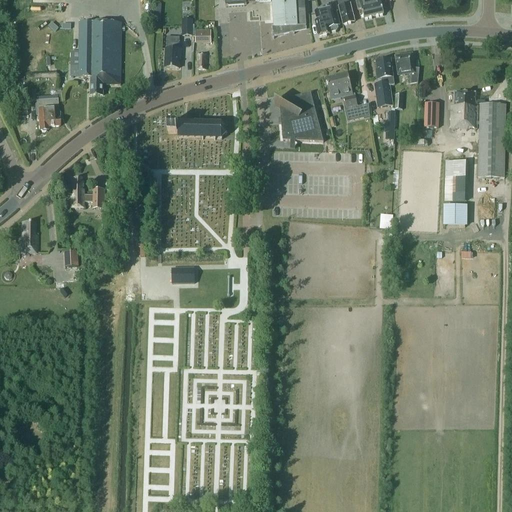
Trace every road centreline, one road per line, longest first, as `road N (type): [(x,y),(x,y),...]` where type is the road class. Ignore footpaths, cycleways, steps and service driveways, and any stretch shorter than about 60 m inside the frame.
road 1 (tertiary): [(26,193),(83,139),(141,106),(255,70)]
road 2 (track): [(505,247),(499,511)]
road 3 (tertiary): [(255,70),(414,34),(488,33)]
road 4 (residential): [(255,70),(264,118),(260,199)]
